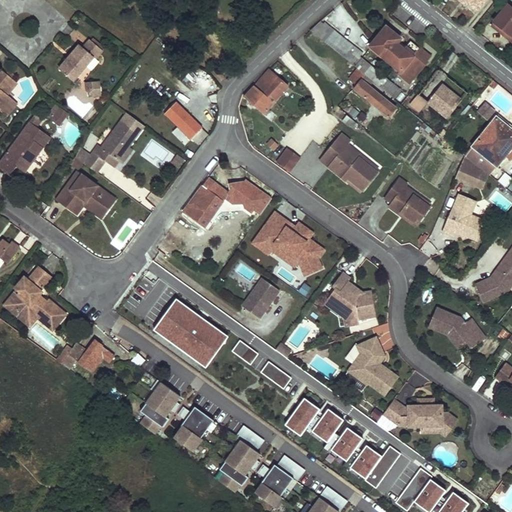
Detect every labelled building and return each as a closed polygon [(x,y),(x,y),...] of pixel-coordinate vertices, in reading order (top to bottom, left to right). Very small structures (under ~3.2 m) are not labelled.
[(460,0),(461,1),(461,0),(463,0),(476,11),(485,0),(460,0)] [(511,35),(511,7),(508,4),(492,24),(501,31),(503,29),(511,35)] [(327,34),(316,26),(311,30),(349,61),(354,65),(357,60),(358,59),(351,54),(354,46),(329,27),(327,34)] [(394,33),(386,27),(370,46),(401,72),(412,80),(426,62),(425,61),(429,56),(420,49),(416,53),(415,53),(414,53),(411,51),(409,53),(392,40),(394,37),(392,36),(394,33)] [(511,35),(503,29),(501,31),(511,40),(511,35)] [(81,45),(60,69),(74,81),(94,57),(97,59),(103,52),(91,41),(84,48),(81,45)] [(366,75),(355,66),(354,65),(349,61),(341,70),(348,77),(345,81),(389,116),(397,108),(362,80),(366,75)] [(383,81),(359,61),(355,66),(366,75),(394,98),(399,92),(384,80),(383,81)] [(287,85),(270,69),(245,96),(264,113),(287,85)] [(18,82),(4,71),(0,76),(0,110),(2,112),(12,99),(7,95),(18,82)] [(411,80),(401,72),(399,74),(410,83),(411,80)] [(100,95),(100,81),(84,81),(84,95),(100,95)] [(498,85),(493,81),(489,86),(494,90),(498,85)] [(444,115),(443,116),(448,120),(462,102),(443,86),(429,103),(444,115)] [(420,95),(409,109),(433,129),(443,116),(444,115),(429,103),(420,95)] [(17,103),(12,99),(2,112),(7,116),(17,103)] [(202,127),(177,103),(166,114),(191,139),(192,138),(202,128),(202,127)] [(493,111),(485,104),(478,112),(487,119),(493,111)] [(61,107),(54,117),(62,123),(69,112),(61,107)] [(345,115),(342,120),(353,127),(356,122),(345,115)] [(511,137),(511,129),(496,117),(466,155),(490,174),(491,175),(502,161),(510,151),(504,147),(511,137)] [(80,147),(76,155),(85,162),(99,172),(107,161),(116,167),(120,160),(130,146),(139,133),(123,120),(103,147),(99,144),(91,156),(80,147)] [(13,144),(0,161),(0,169),(10,176),(16,167),(24,173),(38,154),(34,151),(38,145),(43,148),(51,137),(29,122),(22,132),(26,136),(18,147),(13,144)] [(208,134),(202,128),(192,138),(198,144),(208,134)] [(22,132),(13,144),(18,147),(26,136),(22,132)] [(366,191),(381,173),(349,148),(354,142),(345,135),(332,152),(340,158),(332,168),(349,182),(351,179),(366,191)] [(158,157),(177,170),(183,160),(152,139),(141,155),(154,163),(158,157)] [(277,144),(271,139),(268,145),(274,149),(277,144)] [(34,151),(38,154),(43,148),(38,145),(34,151)] [(130,146),(120,160),(124,162),(134,148),(130,146)] [(286,146),(276,161),(289,170),(300,155),(286,146)] [(332,152),(324,161),(332,168),(340,158),(332,152)] [(76,155),(71,162),(80,168),(85,162),(76,155)] [(466,155),(465,155),(456,177),(477,186),(484,177),(490,174),(466,155)] [(75,185),(84,173),(78,169),(70,180),(75,185)] [(505,185),(511,178),(505,172),(498,180),(505,185)] [(70,180),(57,199),(69,207),(75,197),(85,204),(88,200),(106,213),(117,198),(84,173),(75,185),(70,180)] [(482,188),(490,174),(484,177),(477,186),(482,188)] [(407,182),(400,177),(391,191),(397,196),(393,201),(390,206),(401,214),(403,211),(416,220),(418,216),(422,219),(431,206),(404,187),(406,185),(407,182)] [(211,179),(209,178),(178,220),(179,220),(158,249),(161,251),(166,255),(181,235),(180,233),(186,225),(200,235),(206,227),(209,222),(230,193),(211,179)] [(432,204),(406,185),(404,187),(431,206),(432,204)] [(397,196),(391,191),(386,196),(393,201),(397,196)] [(497,193),(492,199),(504,210),(509,204),(497,193)] [(477,202),(459,194),(444,231),(455,236),(457,231),(462,233),(464,238),(469,236),(478,240),(483,229),(478,218),(471,215),(477,202)] [(75,197),(69,207),(78,214),(85,204),(75,197)] [(88,200),(85,204),(103,217),(106,213),(88,200)] [(422,219),(418,216),(416,220),(403,211),(401,214),(417,225),(422,219)] [(322,267),(318,258),(324,249),(309,238),(313,233),(300,223),(297,227),(293,232),(288,227),(291,223),(276,212),(261,232),(265,235),(258,246),(269,254),(273,248),(285,257),(289,251),(300,259),(306,274),(322,267)] [(297,227),(291,223),(288,227),(293,232),(297,227)] [(254,243),(258,246),(265,235),(261,232),(254,243)] [(429,235),(426,233),(424,236),(423,234),(419,239),(423,242),(429,235)] [(0,255),(7,261),(17,246),(9,240),(7,243),(0,237),(0,255)] [(511,250),(491,278),(492,280),(495,279),(511,255),(511,250)] [(289,251),(285,257),(295,265),(300,259),(289,251)] [(511,255),(495,279),(492,280),(491,278),(476,284),(484,302),(509,290),(511,286),(511,255)] [(18,279),(12,286),(13,288),(17,291),(6,303),(23,317),(28,312),(33,316),(41,323),(47,316),(54,323),(63,312),(48,298),(45,301),(43,304),(34,296),(37,293),(40,290),(37,288),(49,275),(37,266),(25,279),(22,282),(18,279)] [(345,320),(346,326),(360,323),(359,319),(376,315),(373,291),(364,292),(360,293),(347,284),(349,281),(351,278),(343,272),(333,286),(336,289),(330,297),(341,305),(341,313),(344,315),(345,320)] [(263,279),(243,307),(260,319),(281,291),(263,279)] [(360,293),(364,292),(349,281),(347,284),(360,293)] [(298,290),(305,295),(310,287),(303,282),(298,290)] [(17,291),(13,288),(0,303),(0,304),(25,326),(33,316),(28,312),(23,317),(6,303),(17,291)] [(191,301),(177,292),(172,299),(175,302),(172,306),(167,314),(159,324),(174,335),(179,328),(185,332),(197,316),(186,308),(191,301)] [(45,301),(37,293),(34,296),(43,304),(45,301)] [(341,305),(330,297),(326,303),(341,313),(341,305)] [(452,332),(463,346),(468,342),(476,337),(480,342),(487,337),(483,331),(472,318),(466,323),(462,317),(438,306),(429,325),(449,334),(451,332),(452,332)] [(47,316),(41,323),(48,329),(54,323),(47,316)] [(460,349),(463,346),(452,332),(451,332),(449,334),(460,349)] [(385,356),(377,337),(358,345),(362,353),(349,370),(368,383),(369,381),(386,393),(398,376),(384,365),(381,366),(378,359),(385,356)] [(476,337),(468,342),(473,348),(480,342),(476,337)] [(239,339),(231,351),(251,364),(258,352),(239,339)] [(78,342),(69,354),(62,363),(70,369),(76,359),(80,362),(87,368),(88,367),(94,372),(104,358),(110,362),(115,355),(103,346),(104,345),(97,340),(87,353),(84,351),(86,348),(78,342)] [(291,352),(281,345),(277,350),(287,358),(291,352)] [(210,358),(195,346),(186,359),(201,370),(210,358)] [(64,351),(58,360),(62,363),(69,354),(64,351)] [(138,353),(131,360),(139,367),(146,359),(138,353)] [(284,389),(292,376),(267,360),(259,373),(284,389)] [(511,367),(506,363),(496,377),(504,383),(505,381),(508,377),(511,380),(511,367)] [(181,396),(161,382),(141,410),(147,414),(141,422),(156,433),(162,425),(163,426),(170,418),(167,415),(181,396)] [(324,394),(317,390),(314,395),(320,400),(324,394)] [(303,396),(284,424),(301,435),(319,406),(303,396)] [(394,400),(384,415),(377,423),(388,431),(394,422),(398,425),(400,426),(409,425),(409,427),(422,426),(443,426),(451,430),(459,419),(448,412),(443,412),(443,404),(434,404),(427,405),(427,398),(419,399),(419,405),(409,406),(409,407),(405,407),(394,400)] [(310,430),(327,442),(344,418),(327,406),(310,430)] [(191,412),(184,407),(178,415),(186,420),(173,437),(193,452),(202,440),(201,439),(214,420),(195,407),(191,412)] [(398,425),(394,422),(388,431),(398,425)] [(245,425),(237,436),(257,450),(265,440),(245,425)] [(346,460),(363,437),(346,425),(330,448),(346,460)] [(443,426),(422,426),(422,432),(441,432),(447,436),(451,430),(443,426)] [(260,454),(241,440),(221,468),(226,472),(220,480),(236,491),(241,483),(243,484),(249,476),(246,474),(260,454)] [(365,443),(348,467),(376,487),(400,453),(389,445),(382,455),(365,443)] [(285,455),(278,465),(298,480),(306,470),(285,455)] [(270,470),(263,465),(257,472),(265,478),(255,492),(275,507),(282,498),(280,496),(293,478),(275,465),(270,470)] [(453,494),(428,476),(416,493),(441,511),(453,494)] [(505,486),(501,483),(495,491),(499,494),(505,486)] [(328,486),(320,496),(340,511),(348,501),(328,486)] [(338,511),(339,511),(320,498),(309,511),(338,511)]
